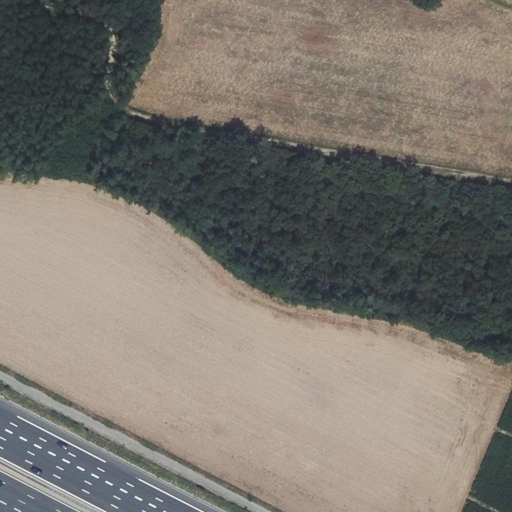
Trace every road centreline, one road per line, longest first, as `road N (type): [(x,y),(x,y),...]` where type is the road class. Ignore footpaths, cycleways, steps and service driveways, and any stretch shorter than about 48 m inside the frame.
road 1 (track): [(511,183),(218,134),(110,105),(108,19),(0,1)]
road 2 (track): [(0,376),(259,511)]
road 3 (motorway): [(151,511),(0,433)]
